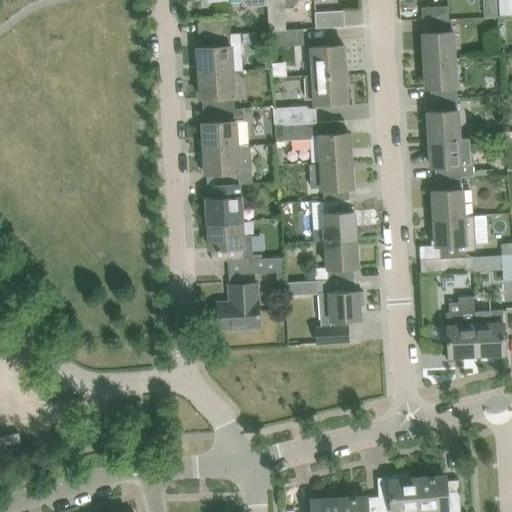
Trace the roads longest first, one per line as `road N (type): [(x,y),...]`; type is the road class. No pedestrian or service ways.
road 1 (residential): [(231,464),(229,427),(186,378),(162,0)]
road 2 (residential): [(409,423),(379,0)]
road 3 (residential): [(253,462),(409,423)]
road 4 (residential): [(0,507),(149,469)]
